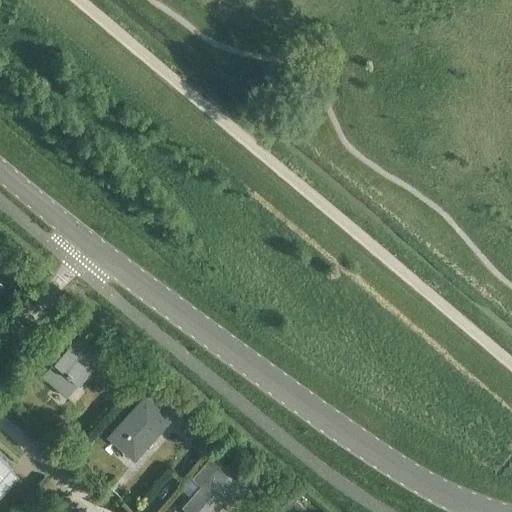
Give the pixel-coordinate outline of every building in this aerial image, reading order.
[(16,296),(27,281),(17,274),(6,289),(16,296)] [(104,354),(80,332),(41,375),(65,397),(104,354)] [(162,414),(170,405),(140,378),(132,388),(144,399),(110,437),(133,459),(169,420),(162,414)] [(188,511),(214,511),(233,491),(241,499),(251,487),(214,453),(191,478),(200,486),(182,506),(188,511)] [(0,454),(0,489),(3,492),(18,476),(9,468),(12,465),(0,454)] [(291,495),(279,510),(281,511),(301,511),(306,508),(291,495)]
